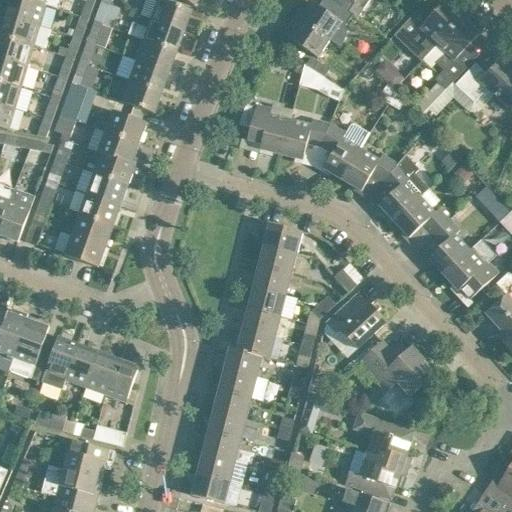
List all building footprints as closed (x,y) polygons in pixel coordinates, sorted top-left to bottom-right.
[(24,0),(10,0),(6,17),(40,27),(46,6),(24,0)] [(24,0),(46,6),(58,10),(61,0),(24,0)] [(82,0),(87,2),(85,7),(93,10),(96,0),(82,0)] [(160,0),(158,0),(151,20),(185,32),(192,12),(160,0)] [(296,18),(330,41),(339,47),(343,42),(345,40),(346,36),(346,32),(345,27),(352,16),(328,0),(323,0),(318,8),(313,4),(306,14),(301,11),(296,18)] [(328,0),(352,16),(357,19),(369,0),(328,0)] [(414,6),(407,0),(401,0),(399,3),(408,12),(414,6)] [(428,36),(437,45),(465,16),(453,6),(451,8),(445,2),(420,29),(410,19),(394,36),(405,46),(411,40),(419,47),(428,36)] [(99,10),(95,22),(103,26),(108,13),(99,10)] [(465,16),(437,45),(446,54),(437,64),(444,71),(435,80),(446,90),(453,83),(465,71),(455,61),(480,34),(474,29),(476,27),(465,16)] [(6,17),(0,36),(0,37),(33,48),(40,27),(6,17)] [(330,41),(296,18),(290,26),(295,30),(289,40),(318,59),(330,41)] [(129,35),(144,40),(177,53),(185,32),(151,20),(148,29),(133,23),(129,35)] [(95,22),(90,36),(98,39),(103,26),(95,22)] [(79,25),(74,38),(82,40),(86,27),(79,25)] [(0,37),(0,59),(27,68),(33,48),(0,37)] [(82,40),(74,38),(69,51),(77,54),(82,40)] [(144,40),(136,61),(170,73),(177,53),(144,40)] [(84,51),(80,63),(88,66),(93,54),(84,51)] [(0,59),(0,82),(21,89),(27,68),(0,59)] [(293,60),(290,67),(292,72),(298,74),(302,65),(293,60)] [(487,89),(494,95),(510,110),(511,110),(511,70),(501,60),(487,75),(476,64),(455,86),(474,103),(487,89)] [(136,61),(129,81),(162,93),(170,73),(136,61)] [(80,63),(75,75),(81,77),(84,78),(88,66),(80,63)] [(314,71),(319,74),(325,78),(330,70),(319,63),(314,71)] [(305,64),(299,85),(316,90),(325,78),(319,74),(314,71),(306,66),(305,64)] [(64,65),(59,78),(67,81),(72,68),(64,65)] [(384,80),(393,89),(402,79),(393,71),(384,80)] [(67,81),(59,78),(55,92),(62,94),(67,81)] [(162,93),(129,81),(121,102),(154,115),(162,93)] [(0,82),(0,105),(15,110),(21,89),(0,82)] [(66,100),(61,116),(76,122),(88,90),(80,88),(72,85),(66,100)] [(379,98),(388,104),(395,92),(388,85),(379,98)] [(395,92),(388,104),(399,111),(406,101),(395,92)] [(15,110),(0,105),(0,128),(9,131),(15,110)] [(268,152),(282,156),(290,121),(270,116),(272,110),(256,106),(255,111),(246,108),(247,107),(246,107),(247,105),(246,105),(246,107),(245,107),(238,126),(239,127),(240,126),(251,129),(247,141),(262,145),(260,150),(261,151),(260,154),(267,156),(268,152)] [(49,106),(45,119),(52,122),(57,109),(49,106)] [(92,128),(106,133),(139,145),(147,124),(131,118),(113,112),(109,123),(96,118),(92,128)] [(76,122),(61,116),(55,132),(70,138),(76,122)] [(52,122),(45,119),(38,137),(47,138),(52,122)] [(308,144),(321,147),(330,125),(312,120),(311,126),(290,121),(282,156),(303,161),(308,144)] [(324,170),(343,181),(361,150),(360,149),(370,133),(354,124),(351,125),(346,134),(330,125),(321,147),(333,154),(324,170)] [(98,153),(102,155),(102,154),(132,165),(132,164),(139,145),(106,133),(98,153)] [(5,144),(31,150),(32,142),(6,137),(5,144)] [(32,142),(31,150),(51,154),(54,146),(32,142)] [(60,147),(55,160),(66,164),(71,151),(60,147)] [(89,150),(86,158),(99,163),(95,175),(128,187),(136,166),(132,164),(132,165),(102,154),(102,155),(98,153),(89,150)] [(371,177),(383,184),(398,165),(382,156),(379,161),(361,150),(343,181),(362,192),(371,177)] [(379,206),(394,223),(421,198),(429,190),(415,174),(420,170),(407,156),(398,165),(383,184),(392,194),(379,206)] [(66,164),(55,160),(50,174),(61,177),(66,164)] [(95,175),(87,195),(121,207),(128,187),(95,175)] [(0,229),(11,200),(14,191),(0,185),(0,229)] [(45,188),(40,201),(51,205),(56,192),(45,188)] [(11,200),(0,229),(0,236),(18,243),(35,198),(14,191),(11,200)] [(87,195),(80,215),(113,227),(121,207),(87,195)] [(423,226),(432,237),(449,221),(439,210),(435,214),(421,198),(394,223),(409,239),(423,226)] [(51,205),(40,201),(36,214),(47,218),(51,205)] [(80,215),(72,235),(106,248),(113,227),(80,215)] [(428,259),(443,276),(470,251),(455,236),(460,232),(449,221),(432,237),(441,247),(428,259)] [(270,225),(264,246),(297,255),(302,233),(270,225)] [(30,229),(26,242),(36,246),(41,233),(30,229)] [(106,248),(72,235),(65,256),(98,269),(99,266),(103,267),(107,256),(103,255),(106,248)] [(470,251),(443,276),(458,292),(460,291),(471,280),(481,290),(499,274),(489,264),(497,257),(481,240),(470,251)] [(264,246),(259,267),(291,275),(297,255),(264,246)] [(259,267),(253,288),(286,296),(291,275),(259,267)] [(334,278),(341,286),(350,278),(343,270),(334,278)] [(350,278),(341,286),(349,294),(357,286),(350,278)] [(253,288),(248,309),(281,317),(286,296),(253,288)] [(357,295),(326,323),(336,334),(340,331),(357,350),(387,323),(377,312),(381,308),(375,302),(371,305),(369,303),(366,305),(357,295)] [(511,301),(507,296),(487,314),(505,334),(500,339),(511,351),(511,301)] [(328,297),(320,304),(328,313),(336,306),(328,297)] [(328,313),(320,304),(312,312),(320,320),(328,313)] [(248,309),(243,330),(275,338),(281,317),(248,309)] [(1,333),(0,334),(0,353),(15,358),(29,321),(8,313),(1,333)] [(42,383),(42,382),(52,355),(42,348),(49,328),(29,321),(15,358),(10,371),(31,378),(31,379),(42,383)] [(243,330),(238,350),(237,351),(262,357),(262,358),(270,360),(275,338),(243,330)] [(305,335),(302,346),(313,348),(316,338),(305,335)] [(65,381),(66,381),(79,346),(58,338),(52,355),(42,382),(62,390),(65,381)] [(382,342),(359,363),(386,393),(397,383),(410,398),(435,375),(424,363),(425,362),(412,347),(399,359),(382,342)] [(66,381),(86,388),(99,353),(79,346),(66,381)] [(313,348),(302,346),(299,356),(310,359),(313,348)] [(230,348),(224,370),(257,379),(262,358),(262,357),(237,351),(238,350),(230,348)] [(86,388),(106,396),(119,360),(99,353),(86,388)] [(119,360),(106,396),(126,403),(139,368),(119,360)] [(224,370),(219,391),(252,399),(257,379),(224,370)] [(294,377),(291,387),(302,390),(305,379),(294,377)] [(322,397),(335,385),(328,378),(323,380),(312,377),(308,392),(322,397)] [(302,390),(291,387),(289,397),(300,400),(302,390)] [(219,391),(214,412),(246,420),(252,399),(219,391)] [(17,409),(13,420),(26,424),(30,413),(17,409)] [(214,412),(208,433),(241,441),(246,420),(214,412)] [(373,437),(367,455),(408,468),(412,459),(406,457),(411,444),(410,443),(414,432),(395,426),(358,413),(352,430),(373,437)] [(51,422),(50,429),(62,432),(66,418),(53,415),(51,422)] [(311,435),(316,420),(302,415),(298,431),(311,435)] [(36,426),(50,429),(51,422),(38,418),(36,422),(36,426)] [(283,418),(281,429),(292,432),(294,421),(283,418)] [(96,433),(94,441),(104,443),(123,448),(127,434),(97,426),(96,433)] [(80,437),(94,441),(96,433),(82,429),(80,437)] [(292,432),(281,429),(278,439),(289,442),(292,432)] [(208,433),(203,454),(235,462),(241,441),(208,433)] [(71,441),(63,470),(102,479),(107,463),(112,464),(116,452),(110,451),(71,441)] [(292,453),(287,470),(299,474),(304,456),(292,453)] [(203,454),(198,475),(230,483),(235,462),(203,454)] [(408,468),(367,455),(366,458),(356,454),(350,473),(345,485),(372,494),(391,500),(394,489),(396,489),(400,476),(405,478),(408,468)] [(273,460),(270,471),(281,474),(284,463),(273,460)] [(495,477),(484,495),(511,511),(511,471),(509,469),(501,481),(495,477)] [(63,470),(56,497),(95,507),(102,479),(63,470)] [(281,474),(270,471),(267,481),(279,484),(281,474)] [(27,475),(18,473),(12,486),(23,489),(27,475)] [(230,483),(198,475),(192,496),(225,505),(230,483)] [(341,511),(387,511),(390,505),(346,490),(339,511),(341,511)] [(511,511),(484,495),(472,511),(511,511)] [(278,509),(286,511),(291,511),(295,501),(281,496),(278,509)] [(56,497),(52,511),(94,511),(95,507),(56,497)] [(262,503),(259,511),(271,511),(273,506),(262,503)]
